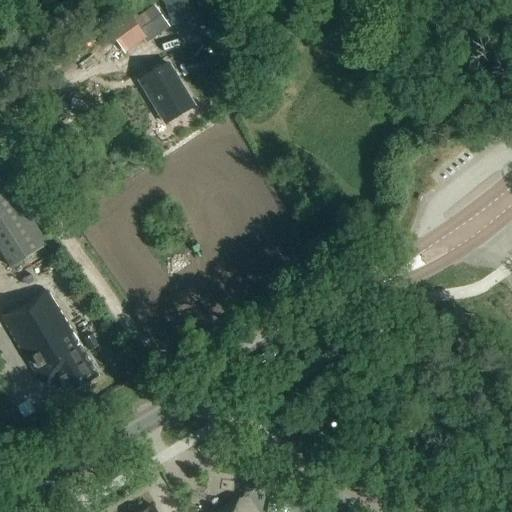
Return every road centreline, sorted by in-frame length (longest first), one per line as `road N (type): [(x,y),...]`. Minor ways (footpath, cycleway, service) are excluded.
road 1 (track): [(0,138),(150,358),(190,395)]
road 2 (residential): [(398,511),(190,395)]
road 3 (secondary): [(0,505),(190,395)]
road 4 (secondary): [(190,395),(363,294)]
road 5 (secondary): [(363,294),(428,270),(487,234)]
road 6 (secondary): [(470,212),(363,294)]
